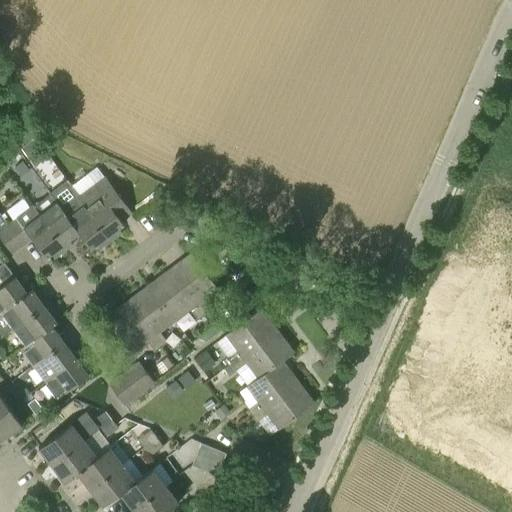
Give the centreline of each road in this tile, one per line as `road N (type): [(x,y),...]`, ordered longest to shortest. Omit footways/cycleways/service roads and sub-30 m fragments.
road 1 (tertiary): [(511,14),(360,361)]
road 2 (residential): [(360,361),(295,273),(204,227),(175,227),(90,287)]
road 3 (tertiary): [(360,361),(294,511)]
